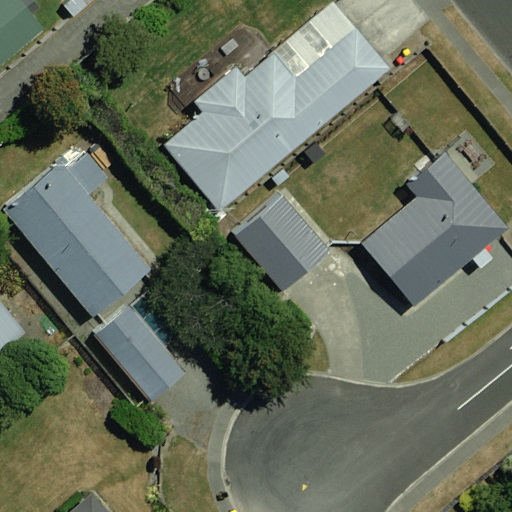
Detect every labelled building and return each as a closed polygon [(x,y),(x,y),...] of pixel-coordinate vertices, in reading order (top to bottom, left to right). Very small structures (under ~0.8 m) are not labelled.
[(21,0),(0,0),(0,67),(46,30),(21,0)] [(156,77),(225,19),(208,0),(207,0),(140,57),(156,77)] [(241,58),(158,133),(221,203),(377,63),(342,24),(269,90),(241,58)] [(64,144),(0,198),(0,220),(81,314),(155,251),(64,144)] [(434,148),(340,229),(402,301),(496,220),(434,148)] [(267,193),(228,224),(277,285),(316,254),(267,193)] [(0,335),(26,310),(0,284),(0,335)] [(104,316),(72,341),(131,401),(159,372),(104,316)] [(99,511),(74,483),(39,511),(99,511)]
